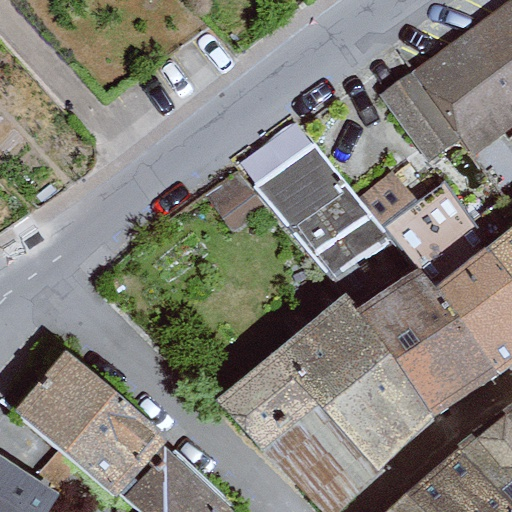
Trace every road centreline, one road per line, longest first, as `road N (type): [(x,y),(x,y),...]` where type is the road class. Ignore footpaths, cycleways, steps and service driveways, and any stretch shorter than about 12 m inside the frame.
road 1 (residential): [(399,0),(23,258)]
road 2 (residential): [(282,511),(23,258)]
road 3 (unknown): [(179,150),(38,0)]
road 4 (residential): [(378,511),(511,404)]
